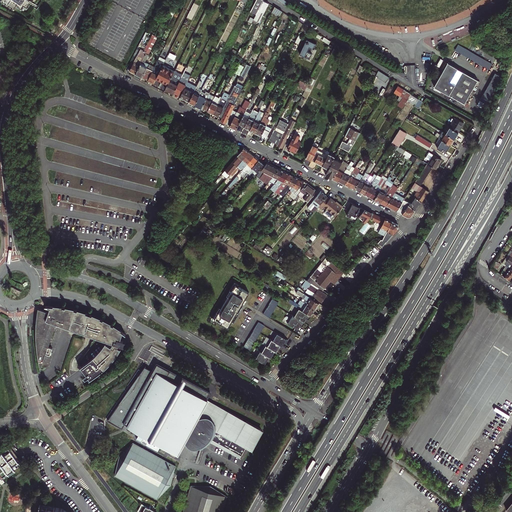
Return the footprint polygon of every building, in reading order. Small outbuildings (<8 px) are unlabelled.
[(2,0),(2,2),(14,11),(16,8),(22,12),(24,8),(27,10),(33,0),(2,0)] [(256,0),(251,11),(257,14),(263,0),(256,0)] [(263,0),(257,14),(255,18),(261,21),(270,2),(265,0),(263,0)] [(154,33),(145,50),(147,51),(156,34),(154,33)] [(159,35),(156,34),(147,51),(151,52),(159,35)] [(300,52),(310,57),(312,52),(308,50),(310,45),(315,48),(317,43),(308,38),(300,52)] [(456,46),(454,53),(490,68),(493,62),(456,46)] [(137,72),(147,51),(145,50),(145,51),(138,47),(130,63),(133,65),(131,69),(137,72)] [(137,72),(149,78),(156,65),(147,60),(151,52),(147,51),(137,72)] [(164,63),(165,61),(159,58),(156,65),(149,78),(155,81),(157,77),(164,63)] [(449,61),(435,85),(466,102),(479,78),(449,61)] [(157,77),(169,83),(176,69),(164,63),(157,77)] [(235,71),(240,74),(245,65),(239,63),(235,71)] [(245,65),(240,74),(244,76),(250,65),(246,63),(245,65)] [(177,88),(184,74),(176,69),(169,83),(167,87),(175,91),(177,88)] [(391,76),(379,70),(377,75),(388,82),(391,76)] [(184,74),(177,88),(183,91),(189,81),(192,74),(185,71),(184,74)] [(204,87),(196,102),(203,106),(211,91),(212,89),(208,87),(215,73),(212,71),(204,87)] [(486,101),(488,102),(503,75),(496,71),(478,103),(483,106),(486,101)] [(309,83),(302,78),(298,86),(305,90),(309,83)] [(190,100),(196,102),(204,87),(201,86),(204,80),(201,79),(197,85),(190,100)] [(181,95),(190,100),(197,85),(189,81),(183,91),(182,94),(181,95)] [(394,91),(400,95),(405,88),(399,84),(394,91)] [(231,113),(243,89),(235,85),(231,93),(222,109),(226,111),(223,119),(227,121),(231,113)] [(405,88),(400,95),(398,98),(402,100),(405,96),(408,98),(412,92),(405,88)] [(214,112),(220,115),(222,109),(231,93),(225,90),(222,96),(214,112)] [(203,106),(209,109),(216,94),(211,91),(203,106)] [(420,97),(412,92),(408,98),(416,103),(420,97)] [(214,112),(222,96),(221,96),(220,97),(216,94),(209,109),(214,112)] [(405,96),(402,100),(400,104),(404,106),(408,98),(405,96)] [(245,125),(254,109),(251,107),(256,99),(252,97),(251,100),(240,122),(245,125)] [(240,122),(251,100),(247,98),(243,105),(241,104),(236,115),(231,113),(227,121),(231,123),(230,124),(237,127),(240,122)] [(279,142),(290,121),(282,116),(287,107),(283,105),(276,120),(279,121),(276,127),(275,127),(270,138),(279,142)] [(245,125),(251,128),(259,112),(254,109),(245,125)] [(256,131),(266,112),(260,109),(259,112),(251,128),(256,131)] [(262,133),(268,136),(272,127),(267,125),(270,118),(268,117),(270,112),(266,110),(266,112),(256,131),(262,134),(262,133)] [(456,116),(451,125),(459,130),(465,121),(456,116)] [(282,146),(296,120),(291,118),(290,121),(279,142),(278,144),(282,146)] [(362,130),(351,125),(347,133),(352,136),(349,141),(344,139),(341,145),(350,149),(362,130)] [(455,136),(459,130),(451,125),(447,131),(455,136)] [(392,140),(399,144),(408,131),(401,127),(392,140)] [(455,136),(447,131),(443,129),(439,135),(443,137),(451,143),(455,136)] [(301,134),(296,131),(288,146),(297,151),(302,141),(298,139),(301,134)] [(418,133),(416,136),(431,145),(433,142),(418,133)] [(448,149),(451,143),(443,137),(438,146),(443,149),(444,147),(448,149)] [(313,159),(318,148),(319,146),(313,143),(307,155),(313,159)] [(318,148),(313,159),(324,164),(330,153),(331,151),(329,150),(327,153),(318,148)] [(234,173),(251,153),(246,149),(227,171),(230,174),(232,176),(234,173)] [(431,158),(429,162),(434,165),(437,167),(443,157),(431,150),(428,156),(431,158)] [(241,171),(243,172),(256,157),(251,153),(234,173),(232,176),(235,179),(241,171)] [(335,157),(336,156),(330,153),(324,164),(330,167),(335,157)] [(256,157),(243,172),(242,174),(245,176),(244,178),(245,180),(250,175),(261,161),(256,157)] [(330,167),(327,173),(333,176),(343,161),(335,157),(330,167)] [(333,176),(339,179),(349,163),(344,159),(343,161),(333,176)] [(266,166),(261,161),(250,175),(255,179),(266,166)] [(409,202),(404,199),(397,209),(408,215),(412,214),(424,198),(430,189),(422,184),(434,165),(429,162),(428,161),(411,187),(417,191),(415,193),(418,195),(417,196),(415,197),(411,202),(410,201),(409,202)] [(345,182),(355,166),(350,162),(349,163),(339,179),(345,182)] [(360,190),(370,175),(376,165),(372,162),(367,169),(355,187),(360,190)] [(270,183),(281,170),(269,164),(262,172),(264,173),(261,179),(270,183)] [(345,182),(350,185),(359,171),(361,168),(359,166),(356,165),(355,166),(345,182)] [(355,187),(367,169),(365,167),(361,173),(359,171),(350,185),(355,187)] [(276,185),(285,172),(281,170),(270,183),(274,186),(275,185),(276,185)] [(291,175),(285,172),(276,185),(274,187),(277,189),(279,187),(280,188),(291,175)] [(365,193),(375,178),(377,174),(375,173),(373,177),(370,175),(360,190),(365,193)] [(375,198),(381,201),(393,183),(394,181),(391,179),(393,175),(390,174),(386,180),(375,198)] [(291,175),(280,188),(278,190),(283,193),(295,177),(291,175)] [(300,180),(295,177),(283,193),(281,195),(284,198),(290,192),(291,192),(300,180)] [(375,198),(386,180),(381,177),(378,183),(370,195),(375,198)] [(365,193),(370,195),(378,183),(375,181),(376,179),(375,178),(365,193)] [(300,180),(291,192),(289,195),(293,198),(296,195),(299,197),(303,193),(309,185),(306,183),(300,180)] [(387,204),(396,190),(398,186),(393,183),(381,201),(387,204)] [(318,192),(309,185),(303,193),(308,197),(305,200),(310,203),(318,192)] [(397,209),(404,199),(406,195),(396,190),(387,204),(397,209)] [(323,193),(310,209),(316,213),(321,207),(328,198),(329,198),(323,193)] [(328,198),(321,207),(324,209),(326,207),(330,210),(327,213),(335,219),(337,216),(338,217),(346,208),(341,204),(340,205),(333,199),(332,201),(328,198)] [(270,201),(265,207),(269,211),(274,205),(270,201)] [(362,209),(354,205),(348,216),(353,219),(354,216),(357,218),(362,209)] [(384,226),(387,221),(375,216),(374,215),(374,216),(366,212),(360,220),(370,225),(372,221),(384,226)] [(388,234),(394,224),(387,220),(387,221),(384,226),(378,237),(382,239),(386,233),(388,234)] [(400,227),(394,224),(388,234),(384,242),(383,241),(382,242),(380,244),(380,245),(384,249),(401,230),(400,227)] [(252,243),(255,246),(261,239),(257,236),(252,243)] [(324,263),(308,282),(324,292),(332,283),(335,286),(344,276),(328,263),(329,261),(327,259),(324,263)] [(232,290),(234,291),(238,285),(241,287),(242,285),(237,282),(232,290)] [(219,321),(227,326),(249,292),(241,287),(238,285),(234,291),(231,296),(223,308),(220,313),(216,319),(219,321)] [(312,286),(307,294),(323,304),(328,296),(312,286)] [(304,303),(317,311),(321,305),(297,290),(295,293),(304,298),(302,302),(304,303)] [(313,317),(317,311),(304,303),(301,307),(297,304),(298,303),(290,299),(288,302),(300,309),(313,317)] [(274,300),(265,316),(271,319),(280,304),(274,300)] [(52,355),(54,347),(50,346),(57,326),(58,326),(62,324),(72,327),(78,311),(73,310),(61,308),(47,307),(53,309),(51,314),(44,311),(40,317),(38,317),(38,325),(39,339),(41,362),(42,368),(48,353),(52,355)] [(300,309),(295,317),(306,324),(309,320),(311,321),(313,318),(313,317),(300,309)] [(78,311),(72,327),(85,332),(86,333),(90,324),(86,323),(89,314),(78,311)] [(90,324),(86,333),(113,343),(118,345),(123,346),(123,347),(126,340),(120,338),(123,331),(106,321),(100,318),(89,314),(86,323),(90,324)] [(293,316),(288,324),(299,331),(302,327),(304,328),(306,324),(295,317),(293,316)] [(260,323),(245,347),(251,351),(266,327),(260,323)] [(277,334),(273,340),(283,347),(286,343),(287,344),(289,341),(277,334)] [(271,339),(267,346),(277,353),(280,349),(281,350),(283,347),(273,340),(271,339)] [(87,376),(89,379),(92,377),(99,373),(104,368),(110,363),(115,357),(120,349),(117,346),(118,345),(113,343),(111,346),(105,343),(99,351),(93,356),(87,361),(80,366),(85,374),(87,376)] [(265,345),(261,352),(272,359),(274,355),(275,356),(277,353),(267,346),(265,345)] [(259,351),(255,358),(266,365),(268,361),(270,362),(272,359),(261,352),(259,351)] [(199,396),(159,374),(156,380),(155,382),(153,381),(132,420),(134,421),(132,423),(129,429),(175,454),(181,437),(205,439),(210,442),(238,458),(239,455),(240,456),(245,447),(244,447),(245,444),(252,448),(261,430),(246,422),(245,424),(242,422),(243,420),(228,412),(227,414),(224,413),(225,410),(214,404),(205,399),(206,398),(203,395),(201,397),(199,396)] [(201,397),(203,395),(206,398),(205,399),(214,404),(216,398),(200,393),(199,396),(201,397)] [(175,454),(178,456),(184,444),(185,448),(187,449),(190,450),(193,451),(196,451),(199,449),(202,448),(206,446),(210,442),(205,439),(181,437),(175,454)] [(143,450),(133,444),(120,458),(115,476),(127,482),(146,492),(157,498),(170,485),(172,474),(174,467),(163,460),(143,450)] [(0,511),(0,482),(1,481),(4,479),(2,476),(7,472),(9,475),(15,470),(13,468),(19,463),(12,452),(6,457),(3,452),(0,454),(0,511)] [(222,511),(225,503),(227,498),(212,488),(201,487),(193,487),(192,491),(185,511),(222,511)]
